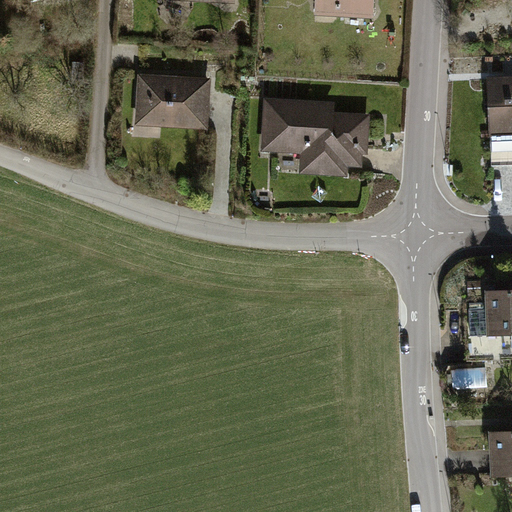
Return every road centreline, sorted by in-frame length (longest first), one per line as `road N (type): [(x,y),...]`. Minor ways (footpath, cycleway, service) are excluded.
road 1 (residential): [(0,153),(151,214),(217,231),(416,236)]
road 2 (residential): [(430,511),(416,236)]
road 3 (residential): [(416,236),(429,0)]
